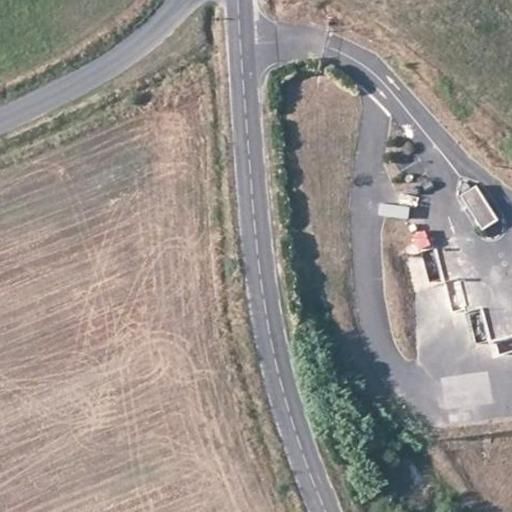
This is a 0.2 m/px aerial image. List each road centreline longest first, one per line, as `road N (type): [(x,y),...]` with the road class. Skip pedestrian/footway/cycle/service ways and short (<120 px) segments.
road 1 (tertiary): [(238,0),(250,198),(283,402),(326,511)]
road 2 (tertiary): [(0,119),(107,66),(184,0)]
